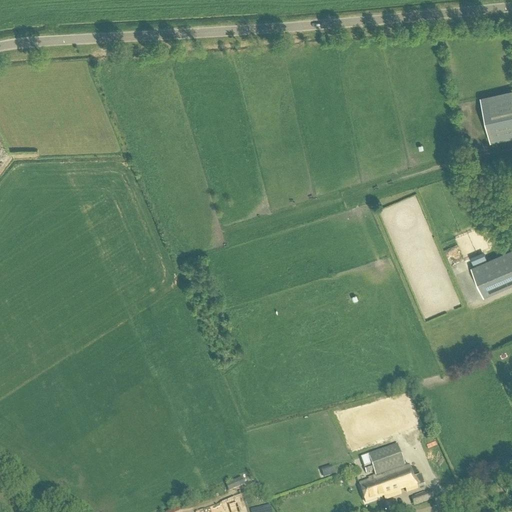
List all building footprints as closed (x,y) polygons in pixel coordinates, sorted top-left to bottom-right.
[(511,90),(481,97),(491,140),(511,135),(511,90)] [(463,244),(449,248),(453,263),(468,259),(463,244)] [(511,249),(471,267),(484,297),(511,284),(511,249)] [(201,341),(203,351),(212,350),(210,340),(201,341)] [(405,468),(398,447),(368,457),(371,467),(364,469),(366,475),(374,473),(376,478),(370,480),(370,482),(358,487),(365,506),(383,500),(384,502),(399,497),(398,494),(404,492),(405,494),(417,490),(425,487),(421,476),(412,478),(408,467),(405,468)] [(325,471),(328,477),(338,474),(336,468),(325,471)] [(229,493),(240,489),(237,481),(226,486),(229,493)] [(414,508),(434,500),(431,492),(411,500),(414,508)]
